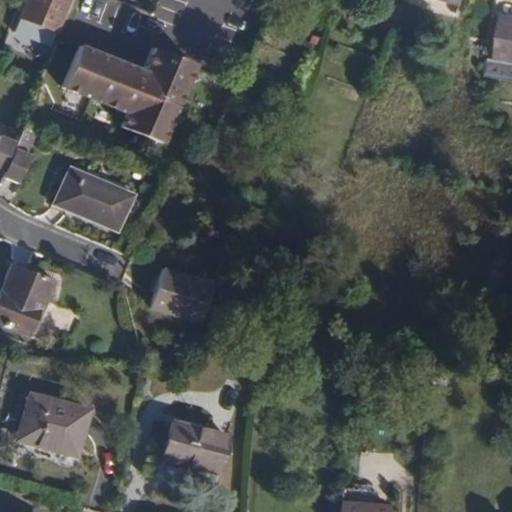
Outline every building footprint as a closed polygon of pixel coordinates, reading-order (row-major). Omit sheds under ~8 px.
[(26,0),(19,18),(54,33),(66,0),(26,0)] [(265,0),(259,12),(267,16),(274,0),(265,0)] [(511,21),(498,19),(491,62),(511,65),(511,21)] [(76,44),(60,89),(123,112),(167,129),(194,62),(151,46),(142,69),(129,64),(76,44)] [(0,177),(1,177),(11,149),(0,144),(0,177)] [(68,167),(52,205),(115,232),(132,193),(68,167)] [(10,263),(0,289),(0,325),(32,338),(53,279),(10,263)] [(161,265),(150,304),(200,319),(210,279),(161,265)] [(30,392),(18,439),(78,455),(89,408),(30,392)] [(165,456),(192,464),(202,467),(200,480),(216,483),(228,436),(174,421),(165,456)] [(202,467),(192,464),(188,477),(200,480),(202,467)] [(340,500),(339,511),(390,511),(391,503),(376,502),(340,500)]
